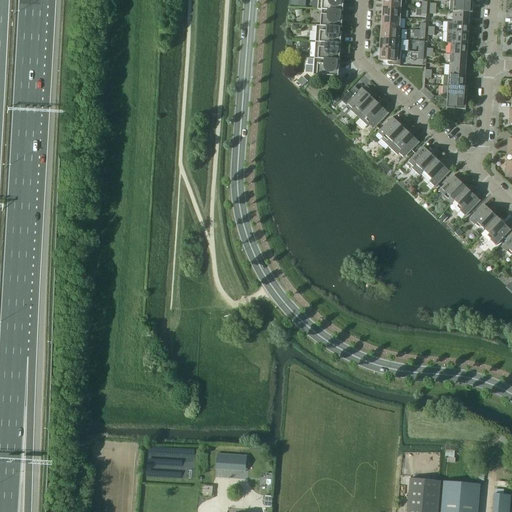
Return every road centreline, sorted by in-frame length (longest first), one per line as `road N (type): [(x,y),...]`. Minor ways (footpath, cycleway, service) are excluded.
road 1 (secondary): [(511,395),(463,376),(380,367),(343,352),(270,287),(252,252),(237,180),(250,0)]
road 2 (motorway): [(12,356),(34,0)]
road 3 (track): [(270,287),(233,305),(217,281),(211,239),(229,0)]
road 4 (residential): [(469,164),(360,59),(363,0)]
road 5 (motorway): [(27,511),(27,445),(12,356)]
road 6 (motorway): [(2,511),(12,356)]
